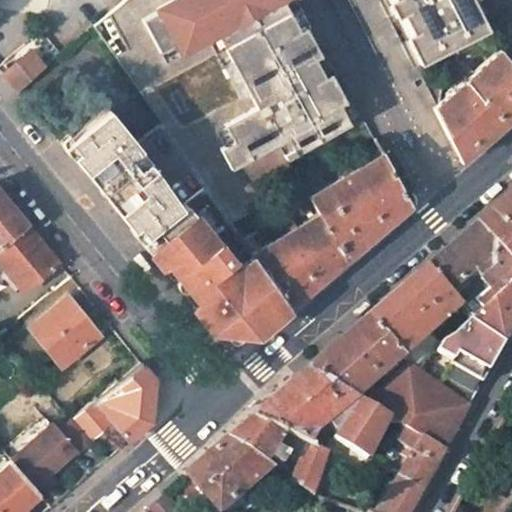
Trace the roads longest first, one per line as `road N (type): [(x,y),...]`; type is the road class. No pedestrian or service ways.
road 1 (primary): [(219,400),(511,148)]
road 2 (unclassified): [(219,400),(0,133)]
road 3 (primary): [(92,511),(219,400)]
road 4 (tertiary): [(432,511),(511,369)]
